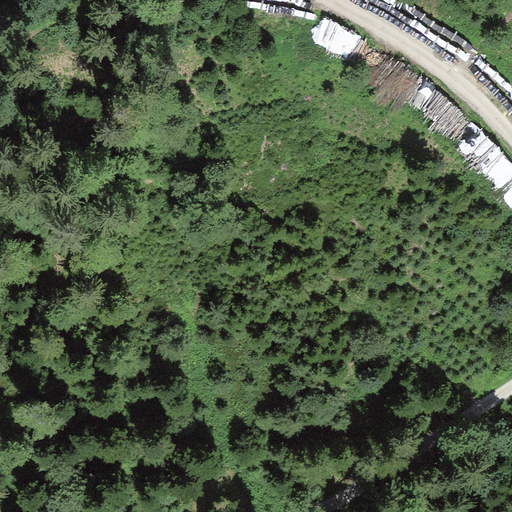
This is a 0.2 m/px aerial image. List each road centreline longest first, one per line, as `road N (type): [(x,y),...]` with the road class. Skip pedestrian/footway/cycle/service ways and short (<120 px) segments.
road 1 (track): [(511,387),(314,511)]
road 2 (track): [(511,131),(413,40),(332,0)]
